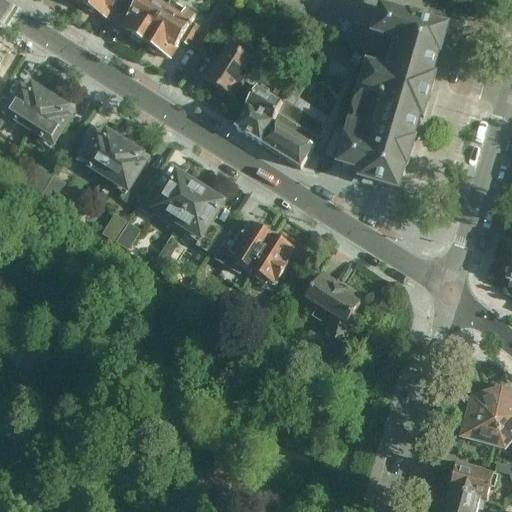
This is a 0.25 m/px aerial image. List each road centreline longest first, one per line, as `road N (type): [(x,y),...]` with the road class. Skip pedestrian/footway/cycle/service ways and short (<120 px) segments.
road 1 (unclassified): [(449,293),(0,10)]
road 2 (unclassified): [(388,511),(449,293)]
road 3 (unclassified): [(449,293),(509,95)]
road 4 (residential): [(509,95),(464,81),(490,0)]
